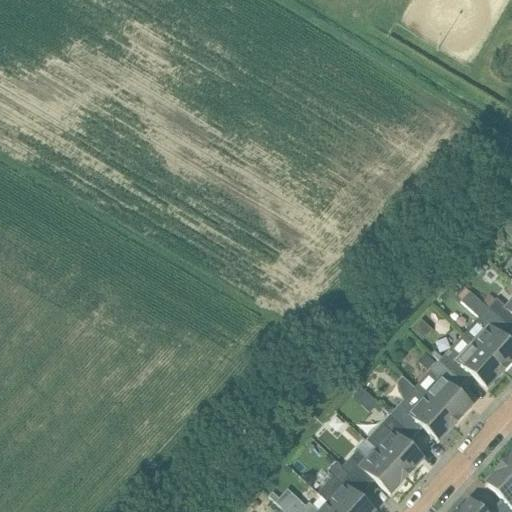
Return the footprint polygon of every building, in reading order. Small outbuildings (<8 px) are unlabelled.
[(462,302),(460,303),(478,320),(487,328),(472,345),(502,373),(511,362),(511,348),(498,336),(506,327),(487,310),(469,294),(462,302)] [(496,300),(487,310),(506,327),(511,320),(511,301),(505,308),(496,300)] [(447,353),(438,363),(457,380),(466,371),(486,390),(485,390),(486,391),(502,373),(472,345),(462,336),(447,353)] [(439,381),(423,398),(454,426),(471,407),(470,406),(469,407),(449,389),(457,380),(438,363),(429,372),(439,381)] [(394,411),(390,415),(409,433),(417,424),(437,442),(436,443),(437,444),(454,426),(423,398),(414,389),(399,406),(394,411)] [(374,432),(365,442),(374,451),(375,451),(406,479),(423,460),(422,459),(421,460),(407,447),(401,442),(409,433),(390,415),(381,425),(374,432)] [(357,451),(341,468),(360,486),(368,477),(388,495),(388,496),(388,497),(406,479),(375,451),(374,451),(366,460),(357,451)] [(511,457),(502,468),(511,477),(511,457)] [(332,478),(317,495),(321,498),(336,511),(373,511),(371,511),(352,495),(360,486),(341,468),(336,463),(327,474),(332,478)] [(511,511),(511,477),(502,468),(485,487),(486,488),(487,487),(506,505),(499,511),(511,511)] [(306,506),(301,511),(336,511),(321,498),(312,508),(308,504),(306,506)] [(470,502),(461,511),(479,511),(471,504),(471,503),(470,502)]
